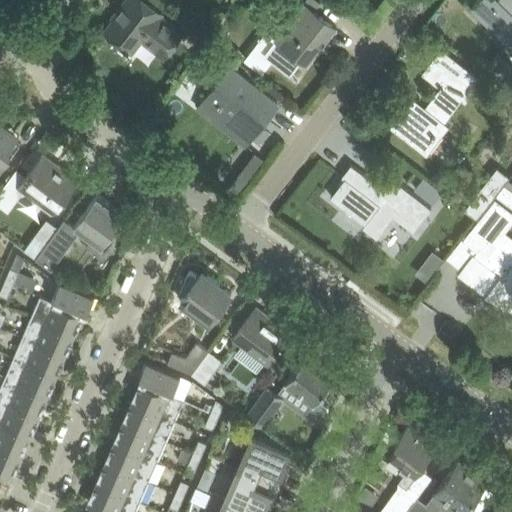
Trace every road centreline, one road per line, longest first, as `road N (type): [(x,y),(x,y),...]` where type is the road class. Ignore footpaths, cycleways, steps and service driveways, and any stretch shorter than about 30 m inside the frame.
road 1 (residential): [(40,511),(183,189)]
road 2 (residential): [(237,230),(417,0)]
road 3 (unclassified): [(396,347),(237,230)]
road 4 (unclassified): [(183,189),(82,115),(44,61)]
road 5 (residential): [(319,511),(396,347)]
road 6 (unclassified): [(511,433),(396,347)]
